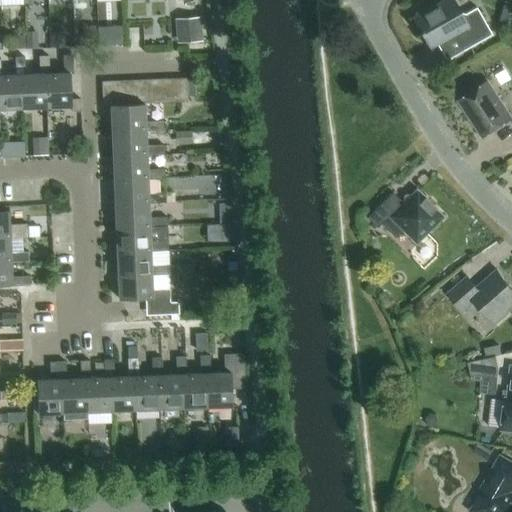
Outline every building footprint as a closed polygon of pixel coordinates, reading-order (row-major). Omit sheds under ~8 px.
[(414,19),(421,32),(420,33),(422,36),(423,35),(430,48),(450,37),(457,39),(464,51),(493,35),(477,8),(463,16),(454,0),(448,0),(428,12),(426,9),(416,15),(417,18),(414,19)] [(200,20),(180,21),(181,46),(201,45),(200,20)] [(83,27),(84,40),(96,39),(96,26),(83,27)] [(122,26),(98,27),(99,44),(123,43),(122,26)] [(39,32),(27,32),(28,49),(39,49),(39,32)] [(52,34),(52,48),(65,47),(65,33),(52,34)] [(13,35),(13,49),(26,49),(25,35),(13,35)] [(46,75),(48,107),(71,106),(70,73),(74,73),(73,56),(63,56),(64,74),(49,74),(46,75)] [(22,76),(24,109),(48,107),(46,75),(49,74),(49,57),(40,58),(40,75),(26,76),(22,76)] [(0,76),(0,109),(24,109),(22,76),(26,76),(25,58),(15,59),(16,76),(1,76),(0,76)] [(175,79),(163,80),(164,103),(175,103),(175,79)] [(175,79),(175,103),(186,102),(185,79),(175,79)] [(150,80),(139,81),(140,104),(145,104),(151,104),(150,80)] [(151,104),(164,103),(163,80),(150,80),(151,104)] [(127,81),(114,82),(115,105),(127,105),(127,81)] [(127,81),(127,105),(140,104),(139,81),(127,81)] [(195,81),(188,82),(188,96),(196,96),(195,81)] [(103,106),(110,106),(115,105),(114,82),(102,82),(103,106)] [(511,118),(488,82),(461,99),(472,115),(470,116),(484,137),(511,118)] [(81,99),(72,99),(72,111),(81,111),(81,99)] [(145,104),(140,104),(127,105),(115,105),(110,106),(112,130),(145,128),(146,130),(163,130),(163,121),(146,121),(145,104)] [(112,130),(113,153),(147,152),(147,154),(164,154),(164,146),(147,146),(146,130),(145,128),(112,130)] [(177,144),(193,144),(192,131),(176,132),(177,144)] [(33,138),(34,156),(48,156),(47,138),(33,138)] [(148,169),(147,154),(147,152),(113,153),(114,178),(148,176),(148,179),(166,178),(165,168),(148,169)] [(114,178),(115,202),(149,200),(149,203),(167,202),(166,193),(149,194),(148,179),(148,176),(114,178)] [(395,237),(402,230),(417,245),(445,217),(417,188),(403,202),(393,193),(368,218),(378,228),(382,224),(395,237)] [(151,226),(168,226),(181,225),(181,216),(150,217),(149,203),(149,200),(115,202),(116,226),(151,225),(151,226)] [(0,211),(0,235),(11,235),(11,238),(28,237),(28,222),(10,223),(10,211),(0,211)] [(234,223),(233,212),(220,213),(220,224),(234,223)] [(234,223),(220,224),(221,242),(235,241),(234,223)] [(151,248),(152,251),(168,250),(168,241),(168,226),(151,226),(151,225),(116,226),(117,250),(151,248)] [(39,226),(29,227),(29,238),(40,237),(39,226)] [(0,235),(0,259),(12,259),(12,262),(29,261),(29,251),(12,252),(11,238),(11,235),(0,235)] [(117,250),(118,273),(153,271),(153,273),(178,272),(177,262),(152,263),(152,251),(151,248),(117,250)] [(11,287),(30,286),(30,275),(13,276),(12,262),(12,259),(0,259),(0,283),(11,284),(11,287)] [(194,261),(177,262),(178,272),(194,271),(194,261)] [(509,313),(507,311),(511,307),(511,286),(498,270),(477,288),(468,277),(448,293),(463,312),(476,301),(495,324),(509,313)] [(153,290),(153,273),(153,271),(118,273),(119,297),(151,297),(151,300),(171,299),(170,289),(153,290)] [(379,278),(373,276),(368,280),(369,286),(375,289),(380,285),(379,278)] [(179,302),(171,302),(172,314),(180,314),(179,302)] [(17,313),(2,314),(3,325),(17,325),(17,313)] [(208,351),(207,333),(196,334),(197,351),(208,351)] [(485,349),(487,358),(502,354),(500,345),(485,349)] [(138,357),(138,347),(128,347),(129,358),(138,357)] [(225,371),(210,372),(207,372),(208,407),(231,407),(231,390),(246,389),(245,360),(243,360),(243,354),(224,355),(225,371)] [(201,372),(187,373),(182,373),(184,408),(208,407),(207,372),(210,372),(210,356),(200,356),(201,372)] [(177,373),(163,374),(158,374),(160,409),(184,408),(182,373),(187,373),(186,357),(176,357),(177,373)] [(129,375),(114,376),(112,376),(113,411),(136,410),(135,375),(139,375),(138,358),(128,359),(129,375)] [(153,374),(139,375),(135,375),(136,410),(160,409),(158,374),(163,374),(162,358),(161,358),(156,358),(152,358),(153,374)] [(105,376),(91,377),(87,377),(88,412),(113,411),(112,376),(114,376),(114,360),(104,360),(105,376)] [(67,377),(66,361),(50,362),(51,373),(57,373),(57,378),(37,379),(38,414),(63,413),(62,378),(67,377)] [(81,377),(67,377),(62,378),(63,413),(64,420),(88,419),(88,412),(87,377),(91,377),(90,361),(80,361),(81,377)] [(492,399),(489,426),(502,428),(502,431),(511,432),(511,366),(511,367),(508,399),(506,399),(506,401),(492,399)] [(480,374),(472,375),(473,381),(481,382),(480,393),(497,395),(499,376),(500,369),(480,374)] [(8,390),(0,390),(0,400),(8,400),(8,390)] [(25,423),(24,414),(8,414),(8,424),(25,423)] [(437,415),(430,414),(425,419),(427,426),(435,428),(440,422),(437,415)] [(209,451),(209,427),(198,428),(198,451),(209,451)] [(479,444),(474,452),(487,462),(493,451),(479,444)] [(14,450),(14,461),(25,460),(25,450),(14,450)] [(51,460),(62,460),(62,452),(51,452),(51,460)] [(480,492),(482,493),(470,511),(511,511),(511,493),(511,492),(511,465),(499,458),(480,492)]
